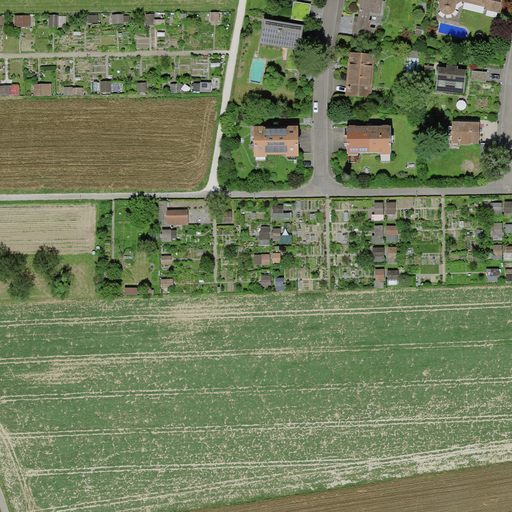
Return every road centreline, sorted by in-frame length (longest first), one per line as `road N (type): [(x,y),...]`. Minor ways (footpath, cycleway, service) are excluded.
road 1 (residential): [(322,191),(0,196)]
road 2 (residential): [(335,0),(322,191)]
road 3 (residential): [(511,187),(322,191)]
